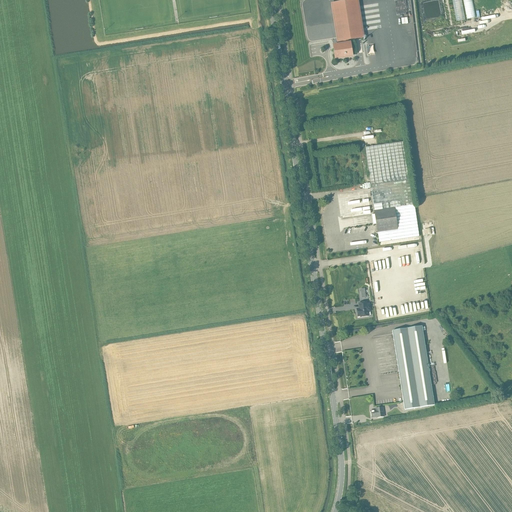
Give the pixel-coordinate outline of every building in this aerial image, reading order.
[(452,0),(457,22),(465,20),(461,0),(452,0)] [(463,0),(468,19),(476,18),(472,0),(463,0)] [(336,59),(341,58),(353,56),(351,42),(349,42),(349,41),(350,41),(364,39),(359,1),(333,5),(339,40),(343,40),(343,44),(342,44),(343,46),(340,47),(340,48),(335,49),(336,59)] [(370,147),(365,147),(375,211),(374,211),(377,233),(378,233),(380,246),(392,244),(421,240),(405,141),(370,147)] [(357,309),(358,315),(359,316),(360,316),(360,317),(368,316),(368,312),(370,311),(369,304),(367,304),(366,302),(358,303),(359,309),(357,309)] [(422,326),(397,330),(392,331),(405,410),(434,405),(422,326)] [(371,411),(372,417),(377,417),(377,418),(384,417),(382,407),(375,408),(376,410),(371,411)]
